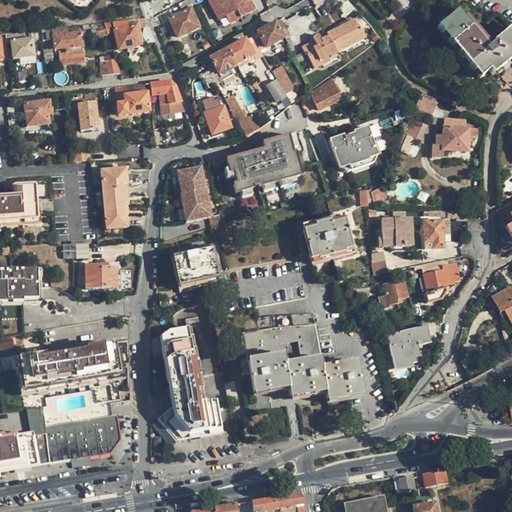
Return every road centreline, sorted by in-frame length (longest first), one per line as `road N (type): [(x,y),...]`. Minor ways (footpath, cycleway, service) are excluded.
road 1 (residential): [(175,74),(195,138),(155,171),(141,351),(144,502)]
road 2 (primary): [(395,428),(304,448),(213,490)]
road 3 (residential): [(485,270),(491,137),(511,98)]
road 4 (residential): [(0,97),(175,74)]
road 5 (residential): [(411,424),(415,397),(441,363),(485,270)]
road 6 (primary): [(355,471),(511,441)]
road 7 (residential): [(175,74),(302,3)]
road 8 (unknown): [(0,139),(14,169),(62,176),(79,232)]
